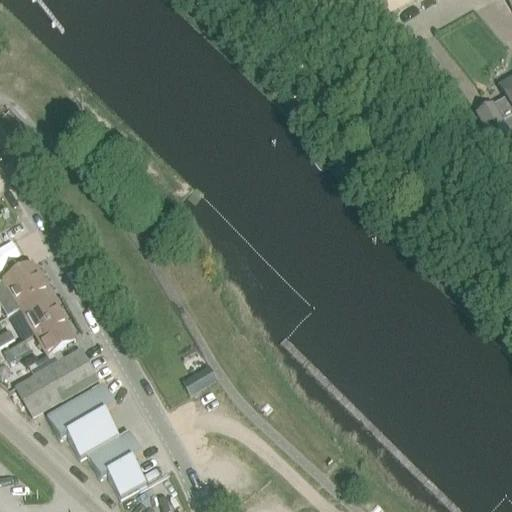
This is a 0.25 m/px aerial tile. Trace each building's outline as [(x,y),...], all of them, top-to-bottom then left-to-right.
[(477,115),(494,145),(511,134),(511,87),(503,92),(507,99),(494,107),(493,106),(477,115)] [(32,266),(14,276),(0,284),(0,306),(8,319),(21,312),(26,321),(54,305),(32,266)] [(54,305),(26,321),(47,357),(75,343),(54,305)] [(0,350),(15,342),(10,333),(0,338),(0,350)] [(10,366),(32,354),(26,343),(4,355),(10,366)] [(30,382),(16,390),(32,419),(61,402),(61,403),(98,382),(81,352),(64,362),(50,370),(51,370),(34,380),(30,382)] [(50,370),(64,362),(58,353),(28,369),(34,380),(51,370),(50,370)] [(220,383),(210,365),(180,383),(190,400),(220,383)] [(24,372),(0,385),(0,389),(4,397),(16,390),(30,382),(24,372)] [(81,463),(87,459),(119,439),(107,416),(113,413),(109,405),(112,403),(102,386),(46,418),(61,443),(67,439),(81,463)] [(119,439),(87,459),(101,482),(107,478),(121,502),(147,487),(134,463),(140,460),(136,452),(139,450),(129,433),(119,439)]
